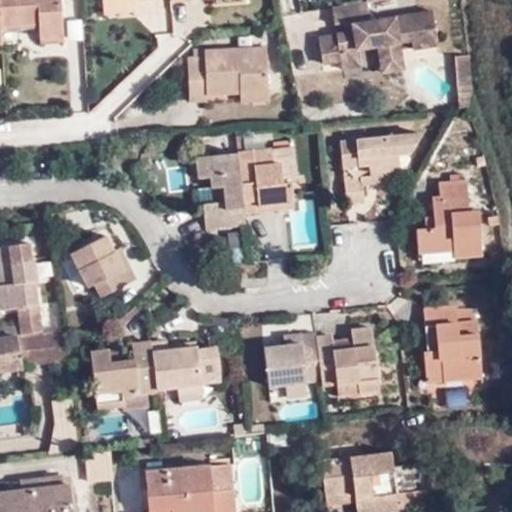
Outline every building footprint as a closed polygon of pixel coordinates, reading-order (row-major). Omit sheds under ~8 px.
[(0,0),(0,27),(34,25),(36,42),(59,41),(56,0),(0,0)] [(125,13),(124,1),(100,3),(101,15),(125,13)] [(368,1),(333,7),(335,23),(346,22),(346,25),(353,25),(354,31),(347,32),(319,37),(324,61),(341,60),(341,51),(360,47),(380,45),(382,62),(402,59),(400,41),(412,40),(414,48),(439,44),(434,11),(371,20),(368,1)] [(341,51),(341,60),(342,67),(362,64),(360,47),(341,51)] [(263,49),(203,50),(203,58),(191,58),(185,59),(186,87),(204,86),(204,93),(239,92),(265,92),(263,49)] [(203,58),(203,50),(191,50),(191,58),(203,58)] [(458,93),(470,93),(470,87),(468,55),(455,57),(458,93)] [(404,68),(402,59),(382,62),(383,71),(404,68)] [(204,86),(186,87),(187,103),(204,102),(204,93),(204,86)] [(265,99),(265,92),(239,92),(238,101),(265,99)] [(465,106),(469,105),(470,93),(458,93),(459,106),(465,106)] [(368,166),(368,169),(381,167),(382,171),(400,169),(399,155),(410,154),(420,133),(340,143),(344,168),(368,166)] [(291,148),(271,150),(272,165),(281,164),(292,162),(291,148)] [(271,150),(243,153),(238,154),(244,207),(271,205),(272,211),(294,209),(293,191),(301,190),(300,181),(283,183),(281,164),(272,165),(271,150)] [(206,229),(246,226),(245,214),(244,207),(238,154),(197,158),(199,178),(211,178),(214,204),(204,205),(206,229)] [(381,167),(368,169),(369,176),(363,177),(363,186),(383,185),(382,176),(400,174),(400,169),(382,171),(381,167)] [(363,186),(363,177),(344,179),(348,205),(365,204),(363,186)] [(435,227),(427,228),(417,229),(419,252),(460,250),(461,256),(482,255),(479,211),(469,212),(466,183),(438,184),(438,199),(432,200),(434,216),(435,227)] [(244,207),(245,214),(272,211),(271,205),(244,207)] [(425,217),(427,228),(435,227),(434,216),(425,217)] [(134,277),(127,264),(121,267),(111,249),(104,234),(70,251),(88,285),(94,282),(101,295),(134,277)] [(0,309),(18,307),(37,305),(29,243),(0,246),(0,309)] [(121,267),(127,264),(117,246),(111,249),(121,267)] [(115,329),(140,311),(135,306),(111,324),(115,329)] [(478,323),(476,323),(458,324),(457,314),(457,308),(425,310),(426,328),(436,328),(437,352),(428,352),(424,352),(426,373),(443,372),(443,382),(482,379),(478,323)] [(38,309),(18,311),(21,335),(40,332),(38,309)] [(458,324),(476,323),(475,314),(457,314),(458,324)] [(321,379),(322,386),(337,385),(357,383),(358,393),(378,390),(371,327),(351,329),(352,338),(353,343),(333,345),(333,340),(332,335),(316,337),(320,370),(321,379)] [(436,328),(426,328),(428,352),(437,352),(436,328)] [(316,337),(315,332),(300,333),(301,343),(285,344),(264,346),(268,385),(306,381),(305,372),(320,370),(316,337)] [(0,372),(20,370),(20,365),(66,362),(61,333),(21,336),(0,339),(0,372)] [(301,343),(300,333),(285,334),(285,344),(301,343)] [(165,341),(149,342),(155,389),(177,387),(199,384),(195,347),(166,350),(165,345),(165,341)] [(155,389),(149,342),(131,344),(133,360),(118,362),(109,363),(108,356),(108,350),(90,352),(96,407),(122,405),(122,395),(145,392),(155,391),(155,389)] [(306,381),(321,379),(320,370),(305,372),(306,381)] [(427,383),(443,382),(443,372),(426,373),(427,383)] [(357,383),(337,385),(338,394),(358,393),(357,383)] [(199,384),(177,387),(178,404),(201,400),(199,384)] [(37,405),(35,390),(28,390),(29,405),(37,405)] [(147,406),(145,392),(122,395),(122,405),(123,409),(147,406)] [(60,452),(78,449),(71,398),(53,401),(60,452)] [(151,424),(159,423),(157,403),(150,404),(151,424)] [(313,404),(288,404),(288,416),(313,416),(313,404)] [(353,493),(355,503),(355,511),(392,511),(431,507),(424,463),(392,467),(390,453),(321,462),(325,496),(353,493)] [(146,473),(150,509),(172,508),(171,511),(232,511),(228,465),(146,473)] [(0,511),(71,511),(68,486),(63,486),(62,477),(19,483),(20,491),(0,493),(0,511)] [(326,507),(355,503),(353,493),(325,496),(326,507)]
